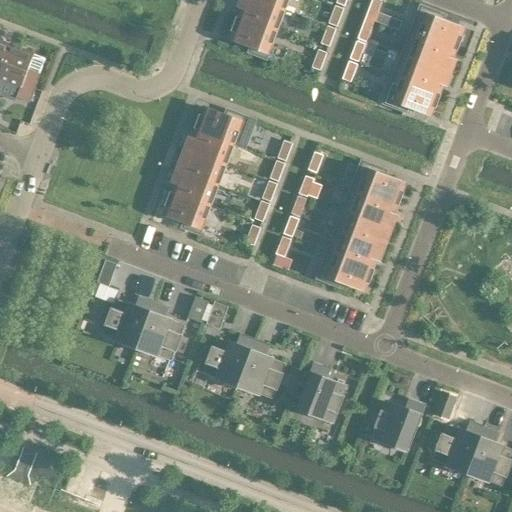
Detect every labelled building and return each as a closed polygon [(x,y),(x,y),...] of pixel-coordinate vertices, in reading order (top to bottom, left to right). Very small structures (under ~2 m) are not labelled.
[(239,15),(278,30),(285,10),(259,0),(243,0),(241,7),(242,7),(239,15)] [(259,0),(285,10),(289,0),(259,0)] [(382,0),(380,0),(374,0),(370,12),(376,14),(382,0)] [(343,9),(336,6),(331,20),(338,23),(343,9)] [(456,52),(465,29),(444,21),(446,15),(422,6),(411,34),(418,37),(456,52)] [(278,30),(239,15),(231,38),(251,46),(249,52),(267,59),(278,30)] [(372,27),(365,24),(360,38),(366,41),(372,27)] [(335,29),(329,26),(323,40),(330,43),(335,29)] [(403,55),(450,72),(454,60),(453,60),(456,52),(418,37),(411,34),(403,55)] [(0,75),(12,45),(0,40),(0,75)] [(364,47),(357,44),(352,58),(359,61),(364,47)] [(35,54),(12,45),(0,75),(0,81),(21,90),(17,98),(29,102),(45,59),(34,55),(35,54)] [(325,55),(319,53),(313,67),(320,69),(325,55)] [(445,84),(450,72),(403,55),(395,75),(441,92),(444,84),(445,84)] [(356,67),(350,65),(344,79),(351,81),(356,67)] [(432,114),(441,92),(395,75),(384,103),(409,113),(412,106),(432,114)] [(204,108),(196,130),(234,145),(246,149),(257,121),(227,109),(225,116),(204,108)] [(187,150),(227,165),(234,145),(196,130),(192,138),(191,138),(191,140),(192,140),(188,149),(187,149),(187,150)] [(292,144),(285,141),(280,155),(287,157),(292,144)] [(179,170),(219,185),(227,165),(187,150),(179,170)] [(323,155),(316,153),(311,167),(318,169),(323,155)] [(397,207),(406,184),(385,177),(387,170),(362,160),(351,189),(397,207)] [(284,164),(278,161),(272,175),(279,178),(284,164)] [(173,191),(211,205),(219,185),(179,170),(179,171),(180,172),(176,181),(175,180),(174,182),(176,183),(173,191)] [(313,182),(306,179),(301,193),(308,196),(313,182)] [(277,184),(270,181),(265,195),(271,198),(277,184)] [(344,209),(391,227),(391,226),(390,226),(394,217),(395,217),(396,215),(394,215),(397,207),(351,189),(344,209)] [(211,205),(173,191),(164,213),(185,221),(183,228),(200,234),(211,205)] [(305,202),(299,199),(293,213),(300,216),(305,202)] [(269,204),(262,202),(257,215),(264,218),(269,204)] [(383,248),(391,227),(344,209),(336,230),(383,248)] [(298,222),(291,220),(286,234),(292,236),(298,222)] [(259,231),(252,228),(247,242),(254,244),(259,231)] [(328,250),(374,267),(378,259),(379,259),(379,258),(378,257),(382,248),(383,249),(383,248),(336,230),(328,250)] [(290,242),(283,240),(278,254),(279,254),(283,256),(284,256),(290,242)] [(345,282),(366,290),(374,267),(328,250),(318,279),(343,288),(345,282)] [(283,256),(279,254),(275,265),(288,270),(292,260),(284,257),(284,256),(283,256)] [(110,286),(118,264),(106,260),(98,282),(110,286)] [(112,310),(106,307),(100,321),(106,323),(105,325),(106,326),(103,334),(124,342),(123,345),(137,350),(155,301),(141,296),(137,307),(116,299),(112,310)] [(208,300),(197,296),(190,314),(202,318),(208,300)] [(155,301),(137,350),(150,355),(151,352),(172,360),(175,352),(182,354),(188,338),(183,336),(183,334),(182,334),(185,325),(164,317),(169,307),(155,301)] [(229,306),(216,301),(207,324),(221,329),(229,306)] [(207,364),(204,373),(225,381),(224,383),(238,388),(256,340),(242,335),(238,345),(217,337),(214,346),(213,346),(212,347),(206,344),(200,359),(207,362),(206,363),(207,364)] [(256,340),(238,388),(251,393),(252,391),(273,399),(276,390),(278,391),(278,389),(277,388),(282,374),(284,374),(284,373),(283,372),(286,364),(265,356),(270,345),(256,340)] [(316,362),(297,411),(321,420),(322,417),(334,422),(337,413),(338,414),(339,412),(338,411),(343,397),(344,397),(345,396),(344,395),(347,387),(326,379),(330,368),(316,362)] [(443,391),(435,414),(450,420),(458,397),(443,391)] [(407,452),(426,404),(411,399),(407,409),(386,401),(383,410),(381,410),(381,411),(382,412),(377,426),(375,426),(375,427),(376,428),(373,437),(384,441),(383,443),(407,452)] [(467,475),(485,427),(472,422),(468,432),(447,424),(443,433),(442,433),(442,434),(443,435),(437,449),(436,449),(435,450),(437,451),(433,460),(455,468),(454,470),(467,475)] [(485,427),(467,475),(480,480),(481,478),(503,486),(506,477),(507,478),(508,476),(507,475),(511,461),(511,449),(495,443),(499,432),(485,427)]
